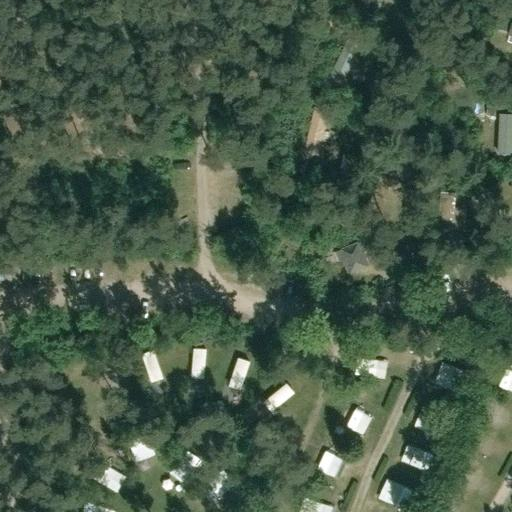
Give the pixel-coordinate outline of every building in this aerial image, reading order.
[(363,241),(336,252),(339,260),(343,259),(349,274),(368,266),(362,251),(366,250),(363,241)] [(171,330),(158,335),(169,366),(182,362),(171,330)] [(219,361),(220,331),(210,331),(208,360),(219,361)] [(245,368),(259,373),(268,342),(254,338),(245,368)] [(280,382),(288,393),(313,374),(305,364),(280,382)] [(421,423),(413,438),(439,452),(447,437),(421,423)] [(348,432),(336,445),(351,458),(363,444),(348,432)] [(205,465),(215,438),(202,433),(192,460),(205,465)] [(508,466),(511,449),(484,445),(481,462),(508,466)] [(235,460),(221,472),(234,489),(249,477),(235,460)] [(420,490),(431,476),(416,463),(405,477),(420,490)] [(325,490),(352,498),(357,482),(330,474),(325,490)] [(467,475),(462,491),(491,501),(496,485),(467,475)] [(422,511),(426,504),(396,492),(387,511),(422,511)] [(222,511),(242,511),(242,503),(222,505),(222,511)]
